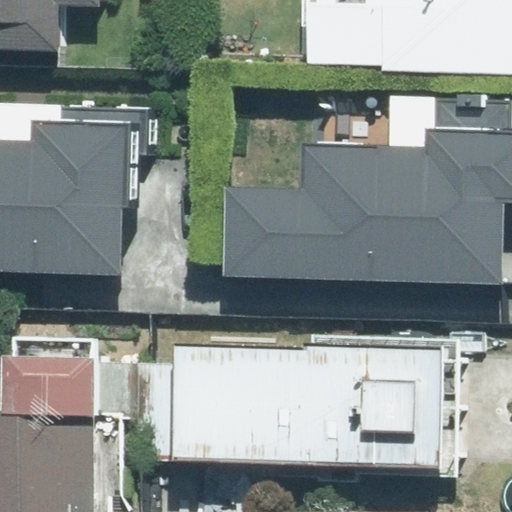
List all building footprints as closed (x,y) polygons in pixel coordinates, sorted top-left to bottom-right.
[(0,0),(0,51),(66,53),(67,9),(111,10),(111,0),(0,0)] [(511,0),(310,0),(309,71),(511,74),(511,0)] [(0,278),(143,281),(146,100),(78,98),(78,121),(48,121),(47,141),(0,140),(0,278)] [(315,193),(243,192),(241,281),(511,286),(511,100),(445,99),(444,153),(316,151),(315,193)] [(0,511),(100,511),(104,345),(21,343),(20,418),(0,417),(0,511)] [(461,462),(464,348),(189,343),(188,368),(151,367),(149,456),(461,462)]
